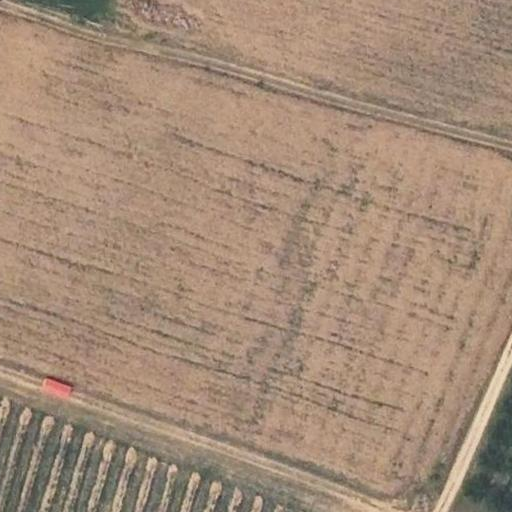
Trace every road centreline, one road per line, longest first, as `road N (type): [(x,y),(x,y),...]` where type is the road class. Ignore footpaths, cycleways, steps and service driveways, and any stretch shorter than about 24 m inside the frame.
road 1 (track): [(0,2),(511,149)]
road 2 (track): [(427,511),(511,335)]
